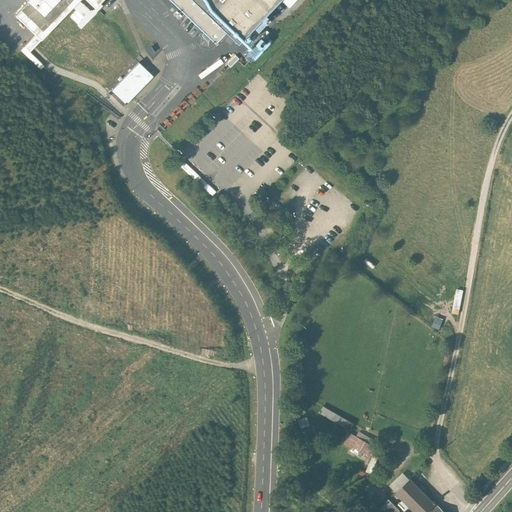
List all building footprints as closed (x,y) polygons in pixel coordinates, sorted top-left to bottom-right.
[(101,0),(27,0),(14,15),(35,35),(23,47),(29,52),(79,0),(85,0),(94,8),(101,0)] [(196,0),(170,0),(215,43),(228,29),(196,0)] [(196,0),(228,29),(234,35),(242,42),(281,1),(290,9),(298,0),(196,0)] [(139,62),(111,92),(126,106),(130,101),(154,77),(139,62)] [(369,447),(347,434),(341,444),(363,457),(369,447)] [(410,479),(396,494),(415,511),(432,511),(438,506),(410,479)] [(387,511),(400,511),(404,509),(395,501),(386,511),(387,511)]
